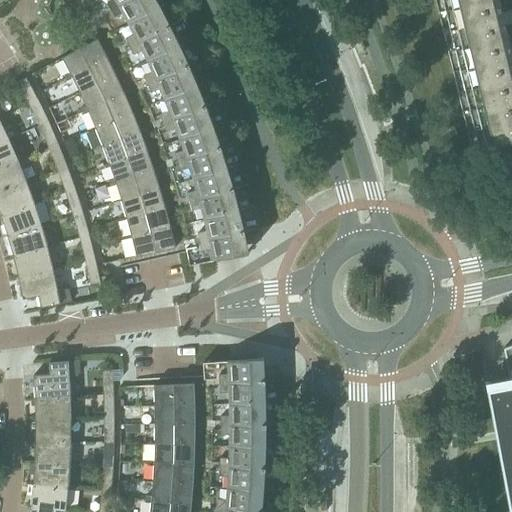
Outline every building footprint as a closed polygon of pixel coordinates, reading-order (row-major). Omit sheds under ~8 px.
[(88,0),(100,20),(112,41),(128,32),(125,25),(129,23),(134,31),(134,33),(126,37),(127,38),(114,45),(127,70),(137,93),(146,115),(164,108),(161,101),(166,99),(169,108),(170,109),(161,113),(162,114),(148,119),(158,146),(166,169),(173,192),(191,187),(189,179),(194,178),(197,187),(197,188),(188,191),(188,193),(174,197),(182,224),(187,248),(190,264),(232,256),(250,253),(250,252),(250,251),(249,251),(245,232),(240,208),(235,190),(234,186),(229,168),(222,148),(214,125),(208,107),(199,85),(191,66),(181,44),(172,27),(162,6),(158,0),(88,0)] [(438,0),(441,11),(486,0),(438,0)] [(511,0),(486,0),(441,11),(451,51),(511,35),(511,0)] [(511,35),(451,51),(460,90),(511,77),(511,35)] [(64,74),(66,78),(108,57),(98,38),(63,57),(70,71),(64,74)] [(74,79),(80,92),(117,75),(108,57),(66,78),(68,82),(74,79)] [(81,108),(83,112),(125,93),(117,75),(80,92),(86,105),(81,108)] [(18,81),(29,103),(39,99),(27,76),(18,81)] [(511,77),(460,90),(470,130),(511,119),(511,77)] [(90,113),(96,127),(133,112),(125,93),(83,112),(85,116),(90,113)] [(29,103),(40,125),(49,120),(39,99),(29,103)] [(96,143),(98,147),(141,130),(133,112),(96,127),(101,141),(96,143)] [(0,142),(10,138),(0,117),(0,142)] [(511,119),(470,130),(475,150),(498,145),(511,204),(511,119)] [(40,125),(49,147),(59,143),(49,120),(40,125)] [(105,149),(110,163),(148,149),(141,130),(98,147),(99,151),(105,149)] [(0,142),(0,167),(19,159),(10,138),(0,142)] [(49,147),(58,169),(68,165),(59,143),(49,147)] [(109,179),(110,183),(155,168),(148,149),(110,163),(115,177),(109,179)] [(0,167),(0,191),(27,181),(19,159),(0,167)] [(58,169),(66,192),(76,188),(68,165),(58,169)] [(117,185),(122,199),(161,187),(155,168),(110,183),(112,187),(117,185)] [(0,191),(0,209),(1,214),(35,202),(27,181),(0,191)] [(161,187),(122,199),(126,213),(127,218),(166,207),(161,187)] [(66,192),(73,214),(84,211),(76,188),(66,192)] [(1,214),(8,234),(42,224),(35,202),(1,214)] [(166,207),(127,218),(128,222),(132,236),(171,226),(166,207)] [(73,214),(80,237),(90,234),(84,211),(73,214)] [(8,234),(14,255),(48,246),(42,224),(8,234)] [(171,226),(132,236),(135,250),(137,256),(176,247),(171,226)] [(80,237),(86,260),(96,258),(90,234),(80,237)] [(14,255),(19,276),(54,268),(48,246),(14,255)] [(96,258),(86,260),(91,284),(101,282),(96,258)] [(54,268),(19,276),(24,298),(40,295),(42,306),(72,301),(69,288),(59,290),(54,268)] [(511,344),(504,347),(511,384),(497,387),(511,466),(511,344)] [(221,415),(221,416),(206,416),(206,444),(205,469),(204,492),(223,494),(223,487),(228,487),(228,496),(227,498),(218,497),(218,499),(203,497),(201,511),(262,511),(263,509),(264,488),(266,465),(267,445),(267,426),(267,402),(266,382),(264,357),(248,358),(204,362),(205,376),(204,379),(205,379),(206,411),(225,411),(225,403),(230,403),(231,413),(231,415),(221,415)] [(34,374),(36,397),(71,395),(70,373),(80,372),(80,359),(50,361),(50,373),(34,374)] [(113,369),(103,370),(104,394),(115,394),(113,369)] [(195,382),(154,384),(155,389),(155,405),(196,404),(195,382)] [(104,394),(105,418),(115,418),(115,394),(104,394)] [(36,397),(36,419),(72,418),(71,395),(36,397)] [(196,404),(155,405),(155,419),(155,424),(196,424),(196,404)] [(36,419),(36,440),(72,441),(72,418),(36,419)] [(105,418),(105,442),(115,442),(115,418),(105,418)] [(140,424),(126,424),(126,432),(140,432),(140,424)] [(155,428),(155,443),(196,444),(196,424),(155,424),(155,428)] [(36,440),(35,462),(71,464),(72,441),(36,440)] [(105,442),(104,465),(114,466),(115,442),(105,442)] [(155,458),(155,462),(195,464),(196,444),(155,443),(155,458)] [(35,462),(34,483),(69,486),(71,464),(35,462)] [(154,467),(153,481),(194,484),(195,464),(155,462),(154,467)] [(104,465),(102,489),(113,490),(114,466),(104,465)] [(146,495),(146,500),(192,504),(194,484),(153,481),(152,496),(146,495)] [(31,504),(30,511),(56,511),(57,509),(67,510),(69,486),(34,483),(31,504)] [(110,511),(113,490),(102,489),(99,511),(110,511)] [(191,511),(192,504),(146,500),(145,504),(151,505),(150,511),(191,511)]
